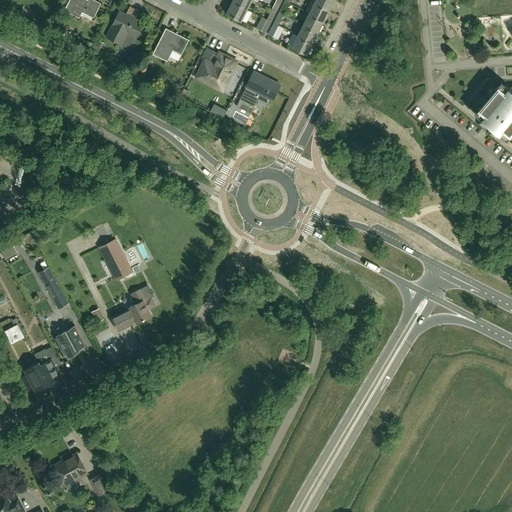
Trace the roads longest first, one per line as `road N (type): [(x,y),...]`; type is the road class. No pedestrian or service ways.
road 1 (unclassified): [(240,511),(313,369),(318,341),(317,323),(296,289),(238,258)]
road 2 (unclassified): [(0,436),(193,332),(238,258)]
road 3 (primary): [(422,293),(291,511)]
road 4 (primary): [(309,511),(415,332)]
road 5 (tertiary): [(151,121),(0,45)]
road 6 (tertiary): [(443,268),(293,202)]
road 7 (tertiary): [(283,219),(422,293)]
road 8 (residential): [(328,80),(198,15)]
